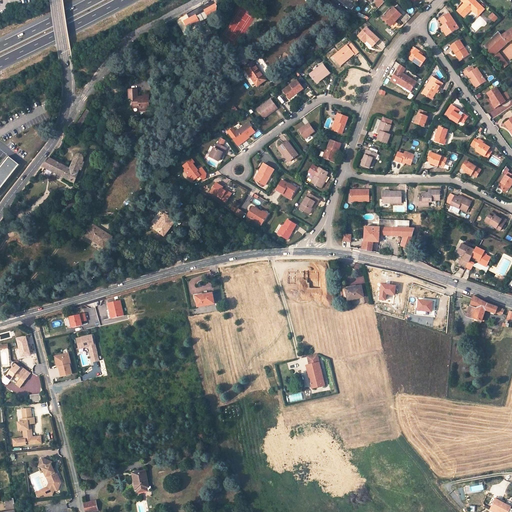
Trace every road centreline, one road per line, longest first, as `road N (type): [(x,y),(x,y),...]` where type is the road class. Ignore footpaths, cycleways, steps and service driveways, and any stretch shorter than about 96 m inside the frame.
road 1 (tertiary): [(29,313),(204,262),(297,251)]
road 2 (residential): [(29,313),(82,511)]
road 3 (tertiary): [(334,252),(511,302)]
road 4 (residential): [(511,207),(447,179),(344,172)]
road 5 (residential): [(199,0),(128,39),(67,107)]
road 6 (residential): [(418,26),(511,154)]
road 7 (residential): [(364,113),(316,102),(238,167)]
road 8 (motorway): [(0,61),(121,0)]
road 9 (unclassified): [(67,107),(54,140),(0,212)]
